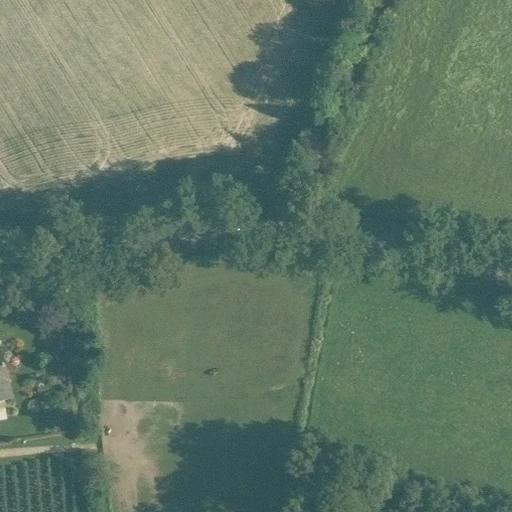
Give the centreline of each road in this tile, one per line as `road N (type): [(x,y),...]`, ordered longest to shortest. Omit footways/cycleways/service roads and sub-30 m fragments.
road 1 (unclassified): [(275,223),(190,230),(0,285)]
road 2 (unclassified): [(511,267),(275,223)]
road 3 (unclassified): [(275,223),(360,0)]
